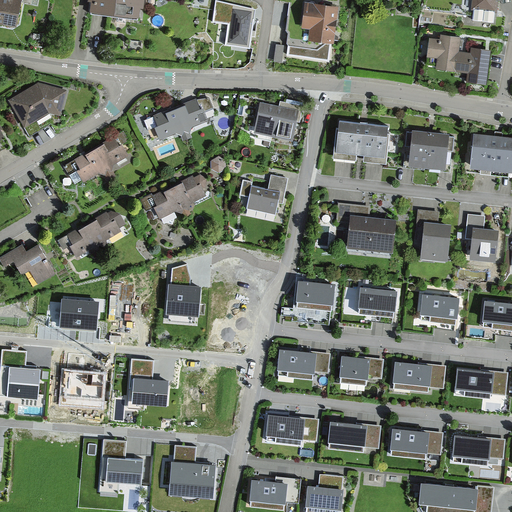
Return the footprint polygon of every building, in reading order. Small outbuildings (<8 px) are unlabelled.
[(0,0),(0,22),(17,25),(21,0),(0,0)] [(92,0),(91,12),(137,17),(138,0),(92,0)] [(499,0),(473,0),(472,9),(498,12),(499,0)] [(254,10),(217,1),(214,21),(230,23),(227,44),(249,47),(254,10)] [(338,7),(305,3),(302,29),(309,30),(308,42),(334,45),(338,7)] [(438,66),(455,68),(458,50),(459,35),(442,33),(442,39),(431,37),(429,53),(439,54),(438,66)] [(283,65),(285,46),(276,46),(275,64),(283,65)] [(472,52),(458,50),(455,68),(469,70),(468,79),(485,81),(489,49),(473,47),(472,52)] [(39,84),(8,101),(24,130),(52,115),(62,117),(68,91),(39,84)] [(204,117),(197,99),(174,108),(181,126),(204,117)] [(297,111),(261,103),(255,133),(291,141),(297,111)] [(181,126),(174,108),(152,117),(159,135),(181,126)] [(390,128),(338,121),(334,158),(385,165),(390,128)] [(427,168),(431,134),(409,131),(405,165),(427,168)] [(449,170),(453,136),(431,134),(427,168),(449,170)] [(127,152),(117,135),(96,147),(105,164),(127,152)] [(511,139),(473,135),(469,171),(511,175),(511,139)] [(105,164),(96,147),(74,159),(84,176),(105,164)] [(224,174),(226,163),(214,161),(212,171),(224,174)] [(204,192),(195,175),(174,185),(182,203),(204,192)] [(46,176),(23,190),(39,218),(63,204),(46,176)] [(182,203),(174,185),(152,196),(161,214),(182,203)] [(281,191),(251,186),(246,210),(276,216),(281,191)] [(123,226),(113,208),(90,221),(100,239),(123,226)] [(396,216),(350,212),(347,246),(393,250),(396,216)] [(100,239),(90,221),(68,235),(78,252),(100,239)] [(452,225),(424,222),(420,259),(448,262),(452,225)] [(500,231),(473,228),(469,260),(496,263),(500,231)] [(22,244),(0,257),(0,258),(5,267),(13,262),(20,273),(29,268),(38,284),(55,274),(37,243),(25,249),(22,244)] [(332,304),(334,279),(297,275),(295,300),(332,304)] [(202,288),(170,284),(167,311),(199,314),(202,288)] [(396,290),(359,287),(357,315),(394,318),(396,290)] [(460,297),(422,293),(420,316),(458,320),(460,297)] [(98,302),(62,300),(60,327),(96,329),(98,302)] [(511,302),(484,300),(482,323),(511,325),(511,302)] [(27,350),(2,348),(0,374),(0,396),(40,399),(42,367),(26,366),(27,350)] [(315,351),(278,348),(276,371),(314,373),(315,351)] [(376,355),(338,350),(336,370),(374,375),(376,355)] [(156,358),(130,357),(127,405),(169,408),(171,376),(155,375),(156,358)] [(432,364),(393,360),(391,382),(430,386),(432,364)] [(494,367),(456,363),(453,383),(491,388),(494,367)] [(103,375),(66,372),(64,395),(101,398),(103,375)] [(305,417),(267,412),(264,432),(303,437),(305,417)] [(381,423),(330,418),(328,446),(365,450),(365,445),(379,447),(381,423)] [(429,426),(391,421),(388,441),(427,446),(429,426)] [(491,431),(453,426),(450,447),(489,451),(491,431)] [(127,440),(104,438),(101,480),(141,483),(143,458),(125,457),(127,440)] [(196,445),(175,444),(174,459),(172,459),(169,492),(213,496),(216,462),(195,461),(196,445)] [(319,484),(308,483),(305,510),(329,511),(341,511),(344,486),(342,486),(343,475),(320,473),(319,484)] [(287,481),(251,478),(249,499),(285,502),(287,481)] [(477,489),(421,484),(419,506),(422,511),(492,511),(495,487),(477,485),(477,489)]
